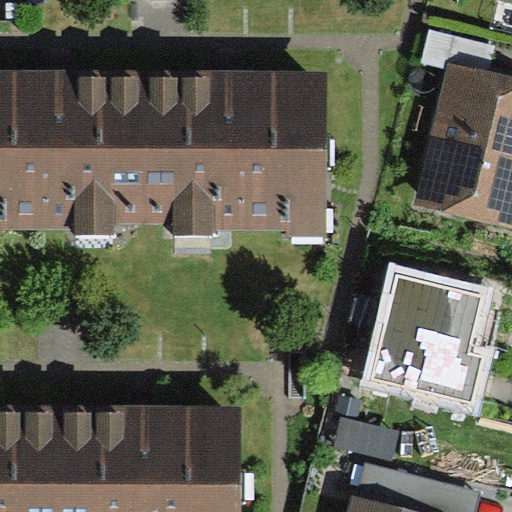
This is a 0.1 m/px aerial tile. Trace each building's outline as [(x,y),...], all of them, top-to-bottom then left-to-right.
[(511,88),(448,72),(415,198),(511,223),(511,88)] [(0,224),(143,225),(144,80),(0,79),(0,224)] [(316,81),(144,80),(143,225),(315,226),(316,81)] [(395,283),(369,384),(461,407),(487,307),(395,283)] [(234,511),(234,420),(57,421),(57,511),(234,511)] [(0,511),(57,511),(57,421),(0,421),(0,511)]
